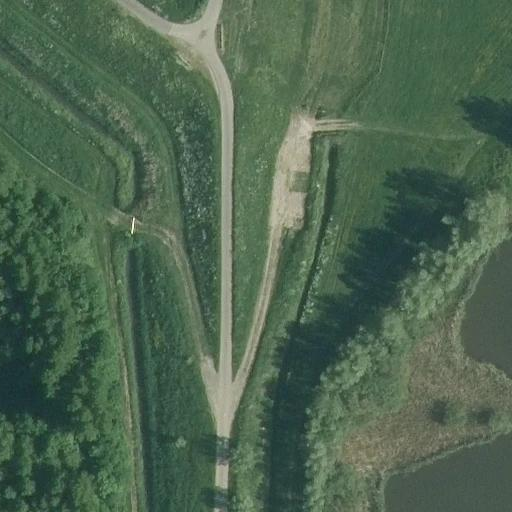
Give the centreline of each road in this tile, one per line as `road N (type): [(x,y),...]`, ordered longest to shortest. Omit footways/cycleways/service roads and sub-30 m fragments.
road 1 (track): [(223,402),(246,364),(259,316),(285,144),(294,130),(314,124),(466,153),(511,134)]
road 2 (track): [(219,511),(226,112),(217,67),(201,43)]
road 3 (track): [(223,402),(170,250),(68,191),(0,139)]
